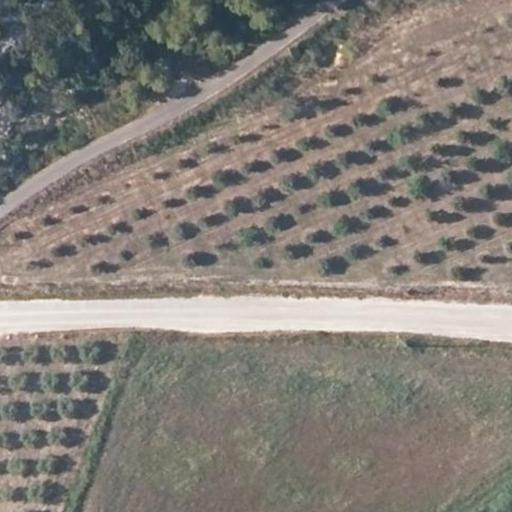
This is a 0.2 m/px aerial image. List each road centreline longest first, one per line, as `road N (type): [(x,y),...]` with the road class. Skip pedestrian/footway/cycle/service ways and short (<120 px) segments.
road 1 (unclassified): [(0,325),(110,317),(511,323)]
road 2 (track): [(0,219),(326,0)]
